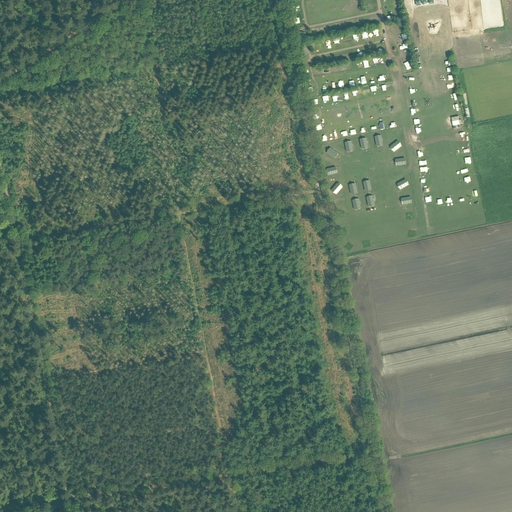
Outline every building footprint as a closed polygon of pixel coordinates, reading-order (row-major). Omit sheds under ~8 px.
[(365,35),(360,38),(363,45),(369,42),(365,35)] [(352,47),(357,45),(353,38),(348,40),(352,47)] [(336,43),(340,50),(346,47),(341,40),(336,43)] [(325,44),(327,52),(333,50),(330,42),(325,44)] [(313,47),(316,54),(321,52),(318,45),(313,47)] [(300,51),(307,58),(310,55),(304,48),(300,51)] [(459,120),(458,116),(451,118),(452,121),(458,120),(459,124),(453,126),(454,129),(461,128),(460,124),(462,124),(461,120),(459,120)]
